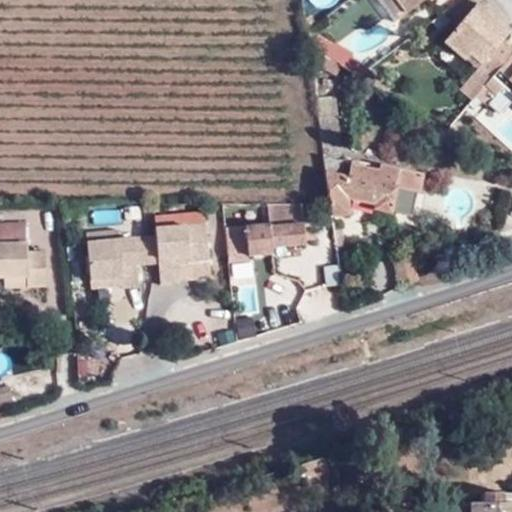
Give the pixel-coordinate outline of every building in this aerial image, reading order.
[(378,0),(393,22),(424,0),(378,0)] [(511,41),(511,30),(478,1),(470,10),(511,41)] [(450,36),(470,10),(461,3),(433,23),(450,36)] [(487,87),(511,55),(511,41),(470,10),(450,36),(443,44),(479,69),(468,85),(481,95),(487,87)] [(309,41),(311,57),(332,71),(338,59),(309,41)] [(511,55),(487,87),(500,97),(510,86),(511,88),(511,55)] [(511,105),(511,88),(510,86),(500,97),(511,105)] [(325,157),(332,210),(350,212),(348,193),(376,201),(375,208),(419,215),(423,195),(394,190),(391,176),(359,171),(358,163),(325,157)] [(394,190),(423,195),(428,174),(392,169),(391,176),(394,190)] [(303,231),(301,207),(268,206),(269,226),(224,230),(227,263),(248,262),(248,257),(271,256),(271,249),(304,247),(304,243),(303,231)] [(0,276),(2,277),(25,276),(24,286),(45,285),(45,252),(25,252),(24,224),(0,224),(0,276)] [(154,229),(155,238),(158,263),(159,285),(177,284),(177,280),(175,264),(175,258),(189,258),(189,263),(209,262),(206,226),(154,229)] [(86,243),(120,240),(118,230),(85,233),(86,243)] [(312,231),(303,231),(304,243),(312,243),(312,231)] [(158,263),(155,238),(133,239),(136,265),(158,263)] [(136,265),(133,239),(120,240),(86,243),(89,281),(121,279),(123,286),(123,289),(138,287),(136,265)] [(419,272),(412,251),(395,257),(400,277),(419,272)] [(210,278),(209,262),(189,263),(175,264),(177,280),(210,278)] [(25,276),(2,277),(2,287),(24,286),(25,276)] [(90,289),(123,286),(121,279),(89,281),(90,289)] [(0,385),(0,411),(9,409),(3,385),(0,385)] [(511,511),(511,491),(498,491),(498,503),(454,503),(453,511),(511,511)]
